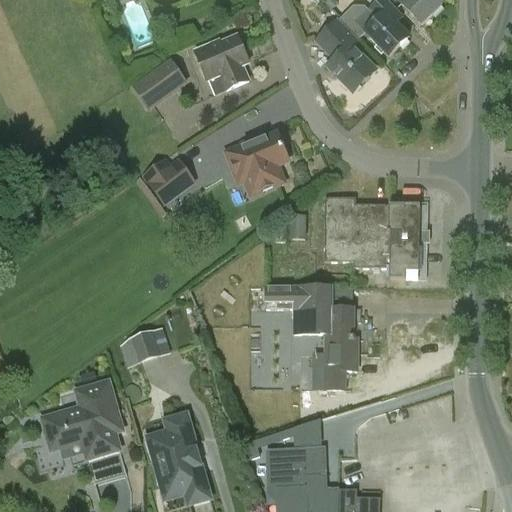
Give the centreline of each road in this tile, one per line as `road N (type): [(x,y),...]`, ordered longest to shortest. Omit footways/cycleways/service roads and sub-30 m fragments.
road 1 (residential): [(479,171),(392,169),(338,149),(305,105),(269,0)]
road 2 (residential): [(504,459),(476,376),(479,171)]
